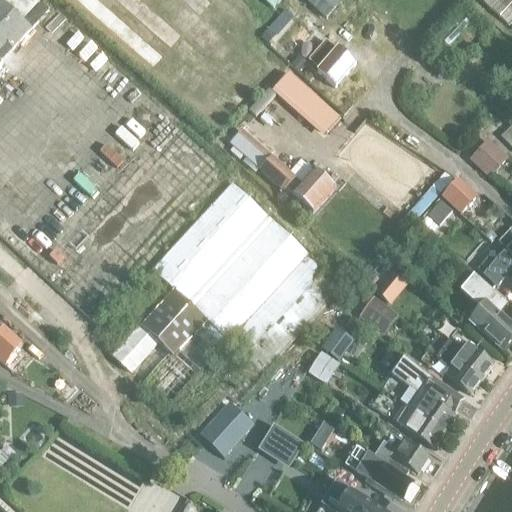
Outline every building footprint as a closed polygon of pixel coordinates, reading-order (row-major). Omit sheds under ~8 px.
[(0,0),(0,64),(31,32),(21,23),(38,4),(33,0),(0,0)] [(262,0),(273,10),(282,0),(262,0)] [(341,5),(334,0),(302,0),(326,21),(341,5)] [(511,0),(479,0),(511,30),(511,0)] [(186,3),(171,19),(214,59),(229,43),(186,3)] [(297,68),(325,38),(300,16),(272,46),(297,68)] [(309,62),(313,65),(320,72),(317,75),(335,90),(356,66),(338,51),(337,52),(326,42),(309,62)] [(195,100),(210,81),(173,52),(158,71),(195,100)] [(273,92),(287,104),(324,137),(336,125),(339,121),(288,75),(273,92)] [(229,146),(260,173),(269,164),(238,137),(229,146)] [(490,143),(470,163),(490,182),(510,161),(490,143)] [(315,218),(334,195),(311,175),(299,189),(291,182),(294,179),(272,160),(269,164),(260,173),(260,174),(282,194),(284,192),(315,218)] [(458,178),(451,185),(472,204),(479,196),(458,178)] [(231,186),(151,273),(144,279),(91,338),(130,374),(157,344),(168,355),(141,385),(221,458),(254,421),(237,405),(268,371),(343,289),(231,186)] [(70,196),(42,225),(61,243),(89,214),(70,196)] [(453,209),(457,203),(451,198),(446,203),(453,209)] [(414,251),(421,244),(415,239),(408,247),(414,251)] [(511,258),(506,253),(487,274),(482,270),(475,278),(494,292),(511,272),(511,258)] [(381,295),(393,304),(408,284),(396,275),(381,295)] [(503,354),(511,342),(511,327),(500,317),(508,308),(474,279),(461,294),(481,311),(469,325),(503,354)] [(384,338),(398,317),(373,299),(358,319),(384,338)] [(340,361),(356,340),(338,327),(322,348),(340,361)] [(0,328),(0,364),(3,367),(21,348),(0,328)] [(449,344),(448,345),(438,337),(433,345),(481,382),(493,367),(468,347),(463,354),(449,344)] [(481,382),(433,345),(421,360),(470,398),(481,382)] [(309,377),(327,388),(339,368),(321,357),(309,377)] [(428,379),(417,371),(404,362),(382,395),(444,436),(454,421),(447,416),(450,412),(454,414),(462,401),(428,379)] [(444,436),(382,395),(372,410),(397,426),(408,434),(434,451),(444,436)] [(337,425),(345,414),(337,409),(330,420),(337,425)] [(314,444),(326,450),(337,426),(325,421),(314,444)] [(258,450),(289,470),(306,444),(274,424),(258,450)] [(340,455),(348,443),(337,436),(329,448),(340,455)] [(418,477),(429,460),(402,443),(391,460),(418,477)] [(377,457),(363,478),(401,503),(413,485),(404,479),(407,476),(377,457)] [(355,495),(336,483),(318,511),(380,511),(355,496),(355,495)] [(18,511),(2,498),(0,500),(0,511),(18,511)]
